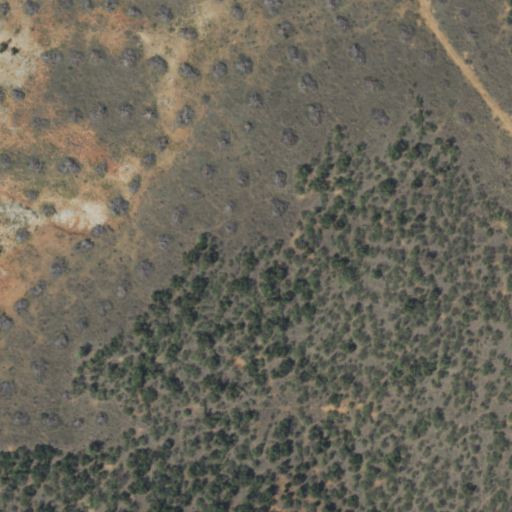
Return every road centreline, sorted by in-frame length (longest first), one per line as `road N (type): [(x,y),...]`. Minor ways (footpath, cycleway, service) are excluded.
road 1 (residential): [(0,320),(114,238),(232,53),(301,0)]
road 2 (residential): [(511,136),(427,0)]
